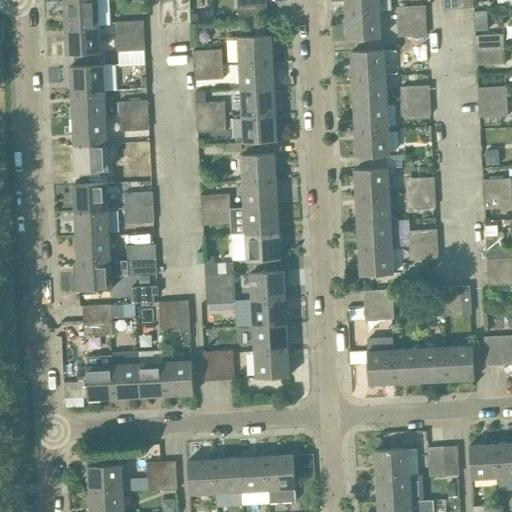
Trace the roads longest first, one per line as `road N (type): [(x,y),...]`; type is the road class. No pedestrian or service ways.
road 1 (residential): [(46,432),(23,0)]
road 2 (residential): [(331,416),(309,0)]
road 3 (residential): [(46,432),(331,416)]
road 4 (residential): [(331,416),(511,407)]
